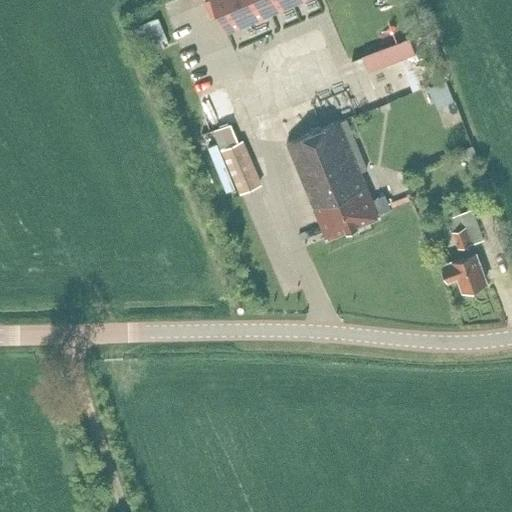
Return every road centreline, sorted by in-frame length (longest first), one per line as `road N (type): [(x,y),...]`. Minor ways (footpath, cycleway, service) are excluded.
road 1 (tertiary): [(63,335),(511,339)]
road 2 (unknown): [(309,332),(248,113),(258,101),(318,79)]
road 3 (unclassified): [(125,511),(63,335)]
